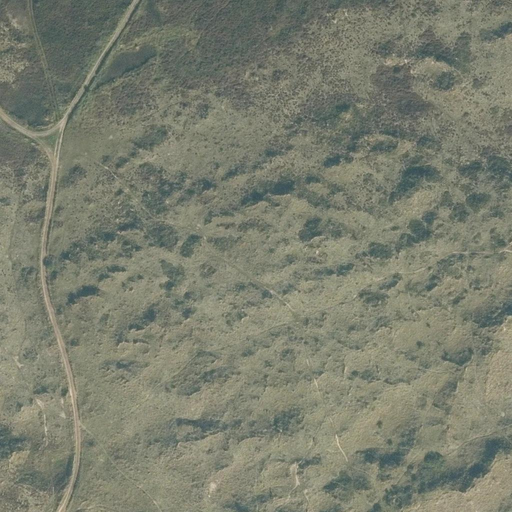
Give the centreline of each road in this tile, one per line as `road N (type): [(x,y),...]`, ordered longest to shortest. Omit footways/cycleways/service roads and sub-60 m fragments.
road 1 (track): [(52,152),(41,258),(68,365),(78,455),(60,511)]
road 2 (track): [(52,152),(59,126),(138,0)]
road 3 (track): [(30,0),(59,126)]
